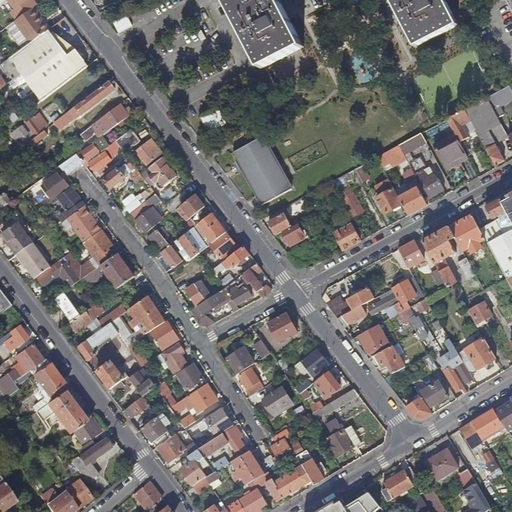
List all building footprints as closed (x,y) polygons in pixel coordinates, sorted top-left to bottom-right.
[(278,0),(225,0),(261,68),(303,46),(278,0)] [(458,24),(445,0),(391,0),(416,46),(458,24)] [(14,22),(15,22),(30,43),(48,30),(33,9),(32,8),(14,22)] [(115,20),(120,31),(133,25),(128,14),(115,20)] [(40,74),(68,53),(50,29),(48,30),(30,43),(26,47),(33,57),(27,62),(41,79),(43,78),(40,74)] [(34,92),(80,57),(73,49),(68,53),(40,74),(43,78),(41,79),(27,62),(33,57),(26,47),(10,59),(21,75),(34,92)] [(19,119),(87,67),(80,57),(34,92),(12,108),(19,119)] [(82,115),(115,90),(109,82),(76,107),(82,115)] [(511,91),(509,86),(488,98),(494,109),(498,119),(504,116),(499,106),(511,99),(511,91)] [(494,109),(488,98),(466,110),(471,120),(477,130),(480,137),(489,132),(491,136),(497,132),(500,137),(506,133),(498,119),(494,109)] [(63,117),(67,114),(56,100),(53,103),(63,117)] [(113,129),(130,117),(121,104),(104,117),(81,135),(86,142),(97,134),(100,138),(105,134),(113,129)] [(222,107),(222,106),(221,106),(198,118),(197,119),(197,120),(199,119),(208,137),(206,137),(206,138),(208,137),(231,125),(232,125),(232,124),(231,125),(222,107)] [(448,120),(453,130),(456,134),(457,136),(460,143),(470,138),(468,135),(463,125),(471,120),(466,110),(448,120)] [(60,130),(76,117),(71,111),(67,114),(63,117),(55,123),(60,130)] [(36,136),(49,126),(40,113),(27,123),(33,131),(29,134),(22,126),(12,134),(23,148),(26,145),(37,137),(36,136)] [(132,120),(116,132),(120,138),(136,125),(132,120)] [(471,120),(463,125),(468,135),(477,130),(471,120)] [(29,149),(47,134),(45,131),(37,137),(26,145),(29,149)] [(125,154),(140,143),(131,131),(116,142),(122,150),(125,154)] [(496,166),(505,161),(494,140),(491,136),(489,132),(480,137),(496,166)] [(65,172),(68,177),(84,165),(88,162),(113,144),(105,134),(100,138),(93,143),(94,145),(82,153),(86,158),(85,160),(84,161),(79,154),(60,167),(64,171),(65,172)] [(404,155),(426,143),(422,134),(400,146),(404,155)] [(448,170),(469,158),(461,143),(460,143),(457,136),(456,134),(434,146),(448,170)] [(262,205),(291,190),(293,189),(292,188),(291,189),(262,136),(261,137),(262,138),(235,153),(234,152),(233,152),(258,196),(252,200),(257,209),(262,205)] [(163,154),(152,140),(136,152),(147,166),(163,154)] [(106,165),(112,161),(116,154),(122,150),(116,142),(113,144),(88,162),(84,165),(87,169),(91,166),(96,173),(98,171),(101,175),(109,169),(106,165)] [(383,167),(404,155),(400,146),(378,158),(383,167)] [(8,159),(13,155),(8,150),(4,153),(8,159)] [(412,168),(423,162),(420,158),(414,161),(409,154),(404,155),(412,168)] [(165,187),(177,177),(170,167),(172,165),(170,162),(168,164),(163,158),(150,168),(154,174),(149,178),(154,184),(159,180),(165,187)] [(429,199),(444,191),(438,179),(433,182),(431,180),(434,178),(428,169),(427,170),(423,162),(412,168),(413,171),(417,179),(429,199)] [(362,166),(356,170),(362,181),(368,178),(362,166)] [(150,187),(154,184),(149,178),(154,174),(150,168),(141,175),(144,179),(150,187)] [(51,180),(59,174),(56,170),(46,177),(48,180),(50,178),(51,180)] [(119,170),(105,181),(112,190),(126,179),(119,170)] [(356,170),(334,182),(337,188),(349,181),(349,180),(352,178),(356,186),(363,183),(362,181),(356,170)] [(137,185),(144,179),(141,175),(138,171),(130,177),(137,185)] [(61,193),(70,187),(59,174),(51,180),(50,178),(48,180),(43,183),(46,187),(47,186),(52,194),(57,194),(60,192),(61,193)] [(394,190),(395,190),(390,180),(377,187),(382,196),(377,199),(386,214),(394,210),(395,211),(401,208),(400,206),(402,205),(394,190)] [(354,219),(365,213),(351,186),(340,192),(354,219)] [(409,216),(428,206),(419,188),(414,190),(412,187),(410,189),(412,192),(403,196),(400,191),(397,193),(409,216)] [(86,207),(87,207),(72,188),(58,198),(60,200),(68,211),(59,217),(63,223),(68,219),(86,207)] [(0,210),(11,202),(5,193),(0,197),(0,210)] [(151,210),(162,202),(156,195),(146,203),(151,210)] [(171,213),(186,201),(181,195),(166,207),(171,213)] [(187,222),(206,207),(197,195),(182,207),(188,215),(184,218),(187,222)] [(511,195),(502,201),(511,220),(511,195)] [(50,208),(60,200),(58,198),(48,205),(50,208)] [(131,215),(142,206),(138,200),(127,209),(131,215)] [(511,276),(511,220),(502,201),(501,200),(487,208),(493,219),(499,216),(500,218),(480,229),(486,239),(508,279),(511,276)] [(102,231),(103,231),(86,207),(68,219),(86,243),(95,237),(102,231)] [(184,218),(188,215),(182,207),(177,210),(183,218),(184,218)] [(146,234),(161,222),(151,210),(144,215),(145,217),(137,222),(146,234)] [(214,244),(227,233),(212,214),(198,225),(214,244)] [(283,233),(298,225),(296,221),(290,225),(285,214),(270,222),(277,236),(283,233)] [(4,234),(19,224),(22,221),(18,215),(0,227),(0,233),(1,236),(2,235),(4,234)] [(473,254),(483,248),(480,243),(486,239),(480,229),(473,216),(450,228),(456,239),(464,252),(470,248),(473,254)] [(187,234),(194,228),(197,226),(193,220),(182,228),(187,234)] [(28,237),(31,234),(22,221),(19,224),(28,237)] [(18,255),(34,244),(28,237),(19,224),(4,234),(14,248),(12,249),(17,256),(18,255)] [(294,245),(309,237),(306,231),(303,232),(299,224),(298,225),(283,233),(288,242),(291,240),(294,245)] [(343,251),(361,242),(352,224),(334,234),(343,251)] [(162,253),(171,246),(166,240),(171,236),(164,227),(150,238),(162,253)] [(201,254),(208,248),(194,228),(187,234),(201,254)] [(453,285),(458,282),(445,259),(457,253),(452,244),(454,243),(453,241),(456,239),(450,228),(424,242),(434,260),(439,269),(446,282),(449,287),(453,285)] [(82,281),(114,257),(108,249),(113,246),(102,231),(95,237),(86,243),(85,244),(95,257),(81,267),(71,254),(67,257),(65,258),(69,263),(82,281)] [(221,259),(237,247),(227,233),(214,244),(211,246),(221,259)] [(12,249),(14,248),(4,234),(2,235),(12,249)] [(191,260),(201,254),(187,234),(171,246),(162,253),(157,257),(159,260),(164,256),(174,269),(183,261),(173,249),(175,248),(179,245),(191,260)] [(410,268),(425,260),(415,241),(400,249),(410,268)] [(37,278),(50,269),(34,244),(18,255),(35,280),(37,278)] [(235,268),(251,256),(251,255),(244,247),(213,271),(217,277),(233,265),(235,268)] [(88,289),(107,275),(118,290),(136,278),(119,254),(114,257),(82,281),(88,289)] [(468,281),(477,276),(467,259),(459,263),(468,281)] [(446,282),(439,269),(434,260),(429,263),(434,272),(433,273),(439,285),(446,282)] [(71,289),(82,281),(69,263),(64,267),(60,262),(50,269),(37,278),(44,287),(61,275),(71,289)] [(262,298),(273,293),(273,291),(268,285),(267,286),(264,289),(256,277),(264,271),(258,264),(242,276),(249,285),(251,283),(262,298)] [(234,283),(236,282),(232,276),(221,283),(226,289),(234,283)] [(407,302),(415,298),(418,304),(427,300),(415,278),(393,290),(395,294),(405,312),(411,308),(407,302)] [(207,291),(201,282),(187,291),(198,306),(208,299),(207,297),(204,298),(202,294),(207,291)] [(248,287),(246,288),(244,284),(237,288),(234,283),(226,289),(228,293),(234,300),(238,306),(253,297),(248,287)] [(342,317),(362,306),(375,299),(368,285),(357,291),(359,295),(345,303),(341,296),(331,301),(327,292),(322,299),(326,304),(338,319),(342,317)] [(222,304),(230,299),(231,301),(231,302),(234,300),(228,293),(226,289),(200,306),(205,315),(215,308),(216,311),(223,306),(222,304)] [(0,314),(12,306),(0,290),(0,314)] [(72,323),(82,316),(65,293),(55,300),(72,323)] [(373,316),(392,306),(397,316),(401,314),(405,312),(395,294),(369,309),(373,316)] [(147,334),(166,322),(149,297),(131,310),(137,319),(131,323),(135,329),(141,325),(147,334)] [(421,313),(432,308),(427,300),(418,304),(416,306),(421,313)] [(477,326),(494,316),(485,303),(473,310),(468,301),(464,303),(477,326)] [(71,324),(77,333),(89,325),(94,321),(97,318),(98,316),(105,311),(99,303),(92,308),(92,309),(82,316),(72,323),(71,324)] [(100,323),(104,329),(112,323),(117,320),(128,312),(123,306),(100,323)] [(199,322),(207,317),(205,315),(200,306),(192,311),(199,322)] [(344,328),(367,315),(362,306),(342,317),(346,322),(342,325),(344,328)] [(422,340),(429,337),(424,329),(422,326),(423,325),(419,318),(416,319),(410,309),(405,312),(410,321),(417,333),(418,333),(422,340)] [(407,323),(410,321),(405,312),(401,314),(407,323)] [(289,315),(270,324),(280,343),(298,332),(289,315)] [(94,321),(89,325),(96,335),(104,329),(100,323),(97,318),(94,321)] [(128,346),(134,343),(139,340),(136,335),(131,339),(117,320),(112,323),(120,334),(128,346)] [(96,352),(120,334),(112,323),(104,329),(96,335),(79,347),(89,361),(98,355),(96,352)] [(179,339),(169,323),(153,334),(163,349),(179,339)] [(486,340),(491,337),(484,325),(479,329),(485,339),(486,340)] [(0,339),(0,344),(3,343),(10,352),(28,339),(21,329),(19,326),(0,339)] [(359,336),(369,354),(370,353),(372,358),(383,352),(380,348),(388,343),(379,326),(359,336)] [(472,374),(497,359),(486,340),(485,339),(460,355),(472,374)] [(264,358),(271,353),(262,341),(255,346),(264,358)] [(143,367),(149,363),(134,343),(128,346),(134,354),(143,367)] [(175,374),(189,365),(181,354),(185,351),(180,343),(163,354),(175,374)] [(467,384),(475,379),(472,374),(460,355),(453,343),(447,346),(451,353),(446,356),(449,360),(454,369),(458,367),(467,384)] [(0,380),(0,384),(9,397),(18,389),(17,387),(13,383),(44,361),(33,345),(16,357),(19,362),(11,368),(13,371),(0,380)] [(125,360),(134,354),(128,346),(120,353),(125,360)] [(318,372),(333,361),(322,347),(307,358),(318,372)] [(394,374),(406,368),(399,357),(398,357),(392,347),(383,352),(372,358),(369,359),(377,369),(386,364),(388,367),(389,366),(394,374)] [(239,375),(256,364),(245,348),(229,359),(239,375)] [(431,372),(439,368),(431,355),(423,359),(431,372)] [(466,395),(469,394),(454,369),(449,360),(446,356),(441,359),(443,364),(442,364),(444,367),(442,368),(444,371),(446,370),(459,392),(462,390),(466,395)] [(13,383),(17,387),(28,379),(36,390),(57,374),(47,359),(44,361),(13,383)] [(113,389),(123,382),(125,380),(112,362),(99,373),(112,390),(113,389)] [(191,396),(208,385),(194,364),(178,375),(191,396)] [(252,396),(261,390),(257,384),(261,381),(253,369),(240,377),(252,396)] [(144,397),(157,388),(145,370),(132,379),(131,380),(133,382),(135,385),(139,390),(144,397)] [(327,399),(341,388),(329,373),(315,384),(327,399)] [(36,413),(65,392),(69,389),(57,374),(36,390),(43,400),(32,407),(36,413)] [(127,386),(133,382),(131,380),(132,379),(130,377),(125,380),(123,382),(127,386)] [(306,390),(313,385),(309,380),(297,389),(301,395),(306,390)] [(117,394),(127,386),(123,382),(113,389),(117,394)] [(449,397),(440,383),(424,392),(426,396),(428,394),(436,406),(449,397)] [(171,409),(176,406),(162,385),(157,388),(165,399),(171,409)] [(199,414),(218,401),(208,385),(191,396),(189,397),(199,414)] [(292,401),(284,388),(265,401),(273,413),(284,405),(292,401)] [(305,401),(311,397),(306,390),(301,395),(305,401)] [(337,410),(360,396),(355,390),(332,403),(337,410)] [(82,427),(88,422),(65,392),(36,413),(40,418),(46,427),(49,425),(45,421),(54,414),(70,435),(82,427)] [(150,407),(144,398),(131,407),(126,410),(132,418),(137,415),(138,416),(150,407)] [(165,413),(171,409),(165,399),(158,404),(165,413)] [(415,418),(425,420),(434,414),(422,399),(407,408),(415,418)] [(314,414),(325,408),(321,402),(310,408),(314,414)] [(174,413),(183,407),(180,403),(176,406),(171,409),(174,413)] [(315,423),(337,410),(332,403),(325,408),(314,414),(311,416),(315,423)] [(511,403),(496,413),(505,427),(507,429),(509,432),(511,430),(511,403)] [(287,410),(284,405),(273,413),(276,417),(287,410)] [(232,425),(222,409),(206,419),(217,437),(234,426),(235,428),(236,427),(237,426),(235,423),(232,425)] [(494,410),(473,423),(483,440),(484,442),(492,438),(490,435),(505,427),(496,413),(494,410)] [(40,418),(36,413),(28,419),(31,422),(33,420),(34,422),(40,418)] [(186,429),(196,422),(192,416),(181,423),(186,429)] [(154,443),(169,432),(166,428),(172,423),(168,418),(162,422),(159,418),(144,429),(154,443)] [(88,422),(82,427),(83,428),(76,433),(82,441),(89,436),(91,439),(99,433),(92,423),(94,421),(93,419),(88,422)] [(338,457),(357,446),(348,429),(344,431),(338,420),(328,426),(334,437),(328,441),(338,457)] [(102,431),(94,421),(92,423),(99,433),(102,431)] [(483,440),(473,423),(462,430),(473,449),(484,442),(483,440)] [(357,446),(362,443),(352,426),(348,429),(357,446)] [(217,472),(230,464),(226,458),(215,464),(212,460),(211,461),(208,456),(229,442),(237,455),(246,449),(240,439),(242,437),(236,427),(235,428),(210,444),(200,450),(205,458),(216,473),(217,472)] [(159,448),(173,438),(169,432),(154,443),(158,448),(159,448)] [(189,457),(200,450),(193,440),(187,432),(181,432),(180,433),(191,449),(186,452),(189,457)] [(202,434),(193,440),(200,450),(210,444),(202,434)] [(170,463),(183,454),(182,452),(186,449),(177,435),(173,438),(159,448),(170,463)] [(89,450),(72,462),(87,483),(98,474),(90,463),(112,447),(105,438),(94,446),(89,450)] [(292,460),(298,456),(305,452),(300,443),(291,448),(286,440),(272,448),(278,457),(274,459),(279,467),(292,460)] [(336,458),(338,457),(328,441),(326,442),(336,458)] [(427,467),(436,482),(460,468),(448,449),(434,458),(436,462),(427,467)] [(195,486),(206,478),(207,477),(197,463),(205,458),(200,450),(189,457),(193,462),(182,470),(194,487),(195,486)] [(315,485),(325,480),(324,477),(326,476),(320,465),(318,467),(308,451),(305,452),(298,456),(306,469),(299,473),(306,485),(313,481),(315,485)] [(255,481),(265,475),(250,452),(233,462),(239,472),(235,474),(237,477),(235,479),(237,482),(243,477),(248,485),(249,484),(255,481)] [(496,460),(491,452),(484,457),(489,464),(496,460)] [(273,471),(279,467),(274,459),(272,456),(266,460),(273,471)] [(425,463),(427,467),(436,462),(434,458),(425,463)] [(502,471),(496,460),(489,464),(487,465),(495,477),(503,472),(502,471)] [(420,483),(410,467),(384,483),(393,499),(420,483)] [(470,488),(477,483),(469,469),(461,474),(470,488)] [(285,497),(306,485),(299,473),(297,470),(292,474),(291,472),(288,473),(289,476),(276,483),(285,497)] [(210,484),(220,478),(217,472),(216,473),(207,477),(206,478),(210,484)] [(279,502),(285,497),(276,483),(270,472),(265,475),(255,481),(258,487),(259,488),(268,483),(279,502)] [(200,494),(211,485),(210,484),(206,478),(195,486),(200,494)] [(255,481),(249,484),(253,490),(258,487),(255,481)] [(79,482),(65,492),(78,509),(92,500),(79,482)] [(149,482),(133,495),(146,511),(156,511),(151,506),(161,498),(149,482)] [(0,511),(2,511),(18,501),(6,483),(0,487),(0,511)] [(487,511),(492,509),(477,483),(470,488),(464,491),(474,508),(467,511),(487,511)] [(230,511),(257,511),(269,505),(260,489),(252,494),(251,491),(245,495),(247,497),(240,501),(238,498),(226,506),(228,508),(228,510),(230,511)] [(42,498),(51,511),(74,511),(78,510),(78,509),(65,492),(58,498),(52,490),(42,498)] [(428,511),(419,495),(405,504),(410,511),(428,511)] [(346,508),(340,499),(319,511),(370,511),(360,499),(346,508)] [(219,511),(225,511),(228,510),(228,508),(226,506),(223,502),(216,507),(219,511)]
